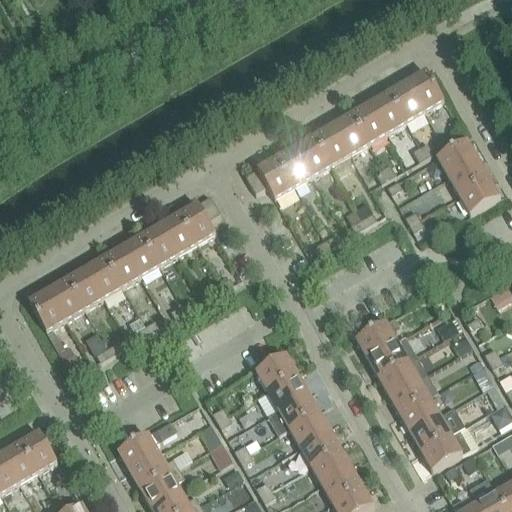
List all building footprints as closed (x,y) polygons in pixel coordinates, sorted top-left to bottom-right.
[(427,77),(408,89),(426,118),(445,107),(427,77)] [(407,129),(426,118),(408,89),(389,99),(407,129)] [(388,140),(407,129),(389,99),(371,110),(388,140)] [(370,151),(388,140),(371,110),(352,121),(370,151)] [(351,162),(370,151),(352,121),(333,132),(351,162)] [(451,135),(457,146),(465,142),(458,131),(451,135)] [(332,173),(351,162),(333,132),(315,143),(332,173)] [(314,183),(332,173),(315,143),(296,154),(314,183)] [(468,147),(438,164),(449,184),(479,166),(468,147)] [(420,153),(427,164),(434,160),(428,148),(420,153)] [(427,164),(420,153),(413,157),(419,168),(427,164)] [(295,194),(314,183),(296,154),(277,164),(295,194)] [(268,193),(275,205),(295,194),(277,164),(246,183),(256,200),(268,193)] [(449,184),(460,202),(490,185),(479,166),(449,184)] [(383,174),(389,186),(397,181),(391,170),(383,174)] [(389,186),(383,174),(376,179),(382,190),(389,186)] [(490,185),(460,202),(471,222),(501,204),(490,185)] [(388,193),(392,201),(403,195),(399,187),(388,193)] [(180,221),(197,251),(216,240),(209,227),(221,220),(211,203),(180,221)] [(350,220),(349,225),(352,231),(361,226),(356,216),(350,220)] [(410,231),(421,225),(417,217),(405,224),(410,231)] [(362,225),(367,233),(378,226),(373,219),(362,225)] [(179,262),(197,251),(180,221),(161,232),(179,262)] [(367,233),(362,225),(361,226),(352,231),(356,239),(367,233)] [(421,225),(410,231),(414,239),(425,232),(421,225)] [(160,272),(179,262),(161,232),(143,243),(160,272)] [(325,247),(330,254),(340,248),(336,240),(325,247)] [(141,283),(160,272),(143,243),(124,253),(141,283)] [(330,254),(325,247),(314,253),(319,261),(330,254)] [(123,294),(141,283),(124,253),(105,264),(123,294)] [(104,305),(123,294),(105,264),(86,275),(104,305)] [(85,316),(104,305),(86,275),(68,286),(85,316)] [(220,289),(224,297),(235,290),(231,283),(220,289)] [(67,327),(85,316),(68,286),(49,297),(67,327)] [(224,297),(220,289),(209,295),(213,303),(224,297)] [(67,327),(49,297),(30,308),(47,338),(67,327)] [(182,311),(187,318),(198,312),(193,305),(182,311)] [(187,318),(182,311),(172,317),(176,325),(187,318)] [(146,313),(138,318),(146,332),(155,327),(146,313)] [(357,346),(368,365),(398,348),(392,338),(401,333),(395,323),(357,346)] [(478,323),(467,330),(471,337),(482,331),(478,323)] [(140,324),(130,330),(135,338),(145,333),(140,324)] [(456,325),(445,331),(451,341),(462,335),(456,325)] [(145,333),(150,340),(160,334),(156,326),(155,327),(146,332),(145,333)] [(150,340),(145,333),(135,338),(134,339),(139,346),(150,340)] [(97,361),(98,360),(108,354),(104,348),(103,345),(99,339),(87,345),(96,361),(97,361)] [(379,384),(417,361),(406,343),(398,348),(368,365),(379,384)] [(467,343),(454,350),(460,361),(473,353),(467,343)] [(108,354),(112,362),(123,356),(119,348),(108,354)] [(65,354),(59,358),(68,373),(75,368),(79,366),(70,351),(65,354)] [(112,362),(108,354),(97,361),(101,368),(112,362)] [(489,368),(500,362),(496,354),(485,361),(489,368)] [(287,361),(257,378),(268,398),(298,380),(287,361)] [(417,361),(379,384),(390,402),(428,380),(417,361)] [(500,362),(489,368),(493,375),(504,369),(500,362)] [(479,366),(470,371),(473,377),(483,372),(479,366)] [(75,368),(68,373),(74,384),(82,379),(75,368)] [(268,398),(279,416),(309,399),(298,380),(268,398)] [(439,399),(433,389),(428,380),(390,402),(400,421),(439,399)] [(279,416),(269,422),(280,441),(290,435),(320,418),(309,399),(279,416)] [(439,399),(400,421),(411,440),(441,422),(436,413),(444,408),(439,399)] [(498,414),(506,410),(502,403),(494,408),(498,414)] [(504,413),(492,420),(499,432),(511,425),(504,413)] [(217,427),(229,421),(224,414),(213,420),(217,427)] [(320,418),(290,435),(301,454),(331,436),(320,418)] [(463,425),(474,444),(482,439),(471,420),(463,425)] [(229,421),(217,427),(222,435),(233,428),(229,421)] [(422,458),(460,436),(455,427),(446,431),(441,422),(411,440),(422,458)] [(171,428),(158,436),(163,446),(177,438),(171,428)] [(119,458),(131,478),(160,460),(155,451),(163,446),(158,436),(119,458)] [(215,436),(204,443),(212,455),(223,449),(215,436)] [(312,472),(341,455),(331,436),(301,454),(312,472)] [(422,458),(433,478),(471,455),(460,436),(422,458)] [(41,438),(22,449),(39,479),(58,468),(41,438)] [(39,479),(22,449),(3,460),(20,490),(39,479)] [(239,465),(250,458),(246,451),(235,457),(239,465)] [(322,491),(352,474),(341,455),(312,472),(322,491)] [(250,458),(239,465),(244,472),(255,466),(250,458)] [(229,459),(216,466),(222,474),(234,467),(229,459)] [(20,490),(3,460),(0,461),(0,497),(2,501),(20,490)] [(141,496),(180,474),(174,464),(166,469),(160,460),(131,478),(141,496)] [(475,461),(463,468),(470,480),(481,473),(475,461)] [(454,473),(445,478),(449,485),(458,480),(454,473)] [(150,511),(157,511),(182,497),(177,488),(185,483),(180,474),(141,496),(150,511)] [(238,474),(225,482),(231,493),(244,485),(238,474)] [(352,474),(322,491),(333,510),(363,492),(352,474)] [(491,490),(503,511),(511,511),(511,489),(506,493),(501,485),(491,490)] [(261,502),(272,496),(268,488),(257,495),(261,502)] [(478,510),(478,511),(503,511),(491,490),(482,496),(487,504),(478,510)] [(333,510),(334,511),(373,511),(374,511),(363,492),(333,510)] [(272,496),(261,502),(265,509),(276,503),(272,496)] [(200,511),(201,511),(196,502),(188,507),(182,497),(157,511),(200,511)] [(472,500),(453,511),(478,511),(478,510),(472,500)] [(55,506),(57,511),(67,511),(62,502),(55,506)]
